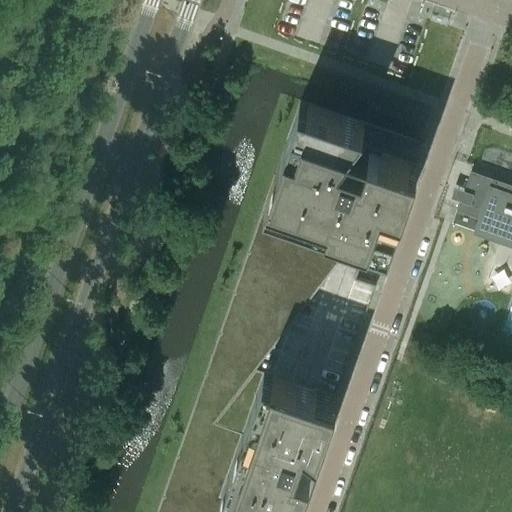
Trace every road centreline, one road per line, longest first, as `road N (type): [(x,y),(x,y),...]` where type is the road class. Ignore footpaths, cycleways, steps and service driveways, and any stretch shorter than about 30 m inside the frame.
road 1 (tertiary): [(12,511),(190,0)]
road 2 (residential): [(487,9),(311,511)]
road 3 (tertiary): [(152,0),(0,432)]
